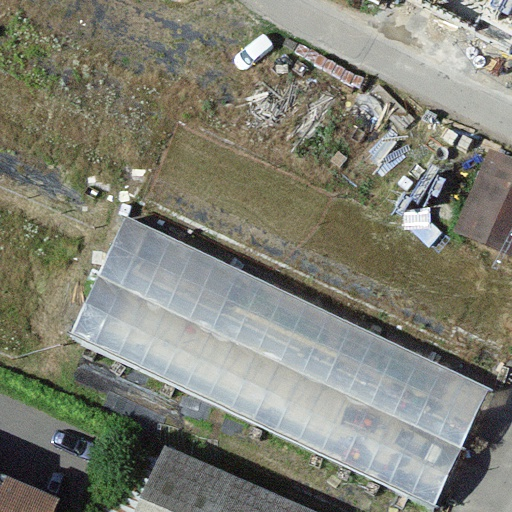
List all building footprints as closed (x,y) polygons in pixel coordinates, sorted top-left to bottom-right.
[(511,0),(404,0),(475,33),(483,19),(511,31),(511,0)] [(511,168),(491,159),(459,232),(511,255),(511,168)] [(465,449),(493,391),(130,220),(103,278),(465,449)] [(437,508),(465,449),(103,278),(75,337),(437,508)] [(310,511),(173,452),(146,511),(310,511)] [(0,511),(44,511),(46,511),(0,490),(0,511)]
